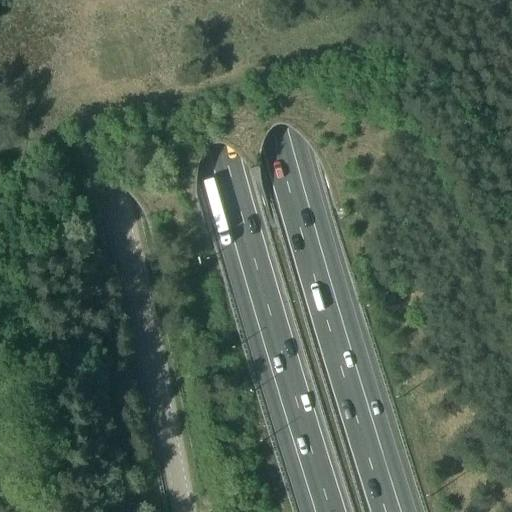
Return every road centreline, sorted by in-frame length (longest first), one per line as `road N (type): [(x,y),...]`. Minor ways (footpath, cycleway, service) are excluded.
road 1 (motorway): [(173,0),(325,511)]
road 2 (motorway): [(392,511),(245,0)]
road 3 (tertiary): [(180,511),(112,189),(62,0)]
